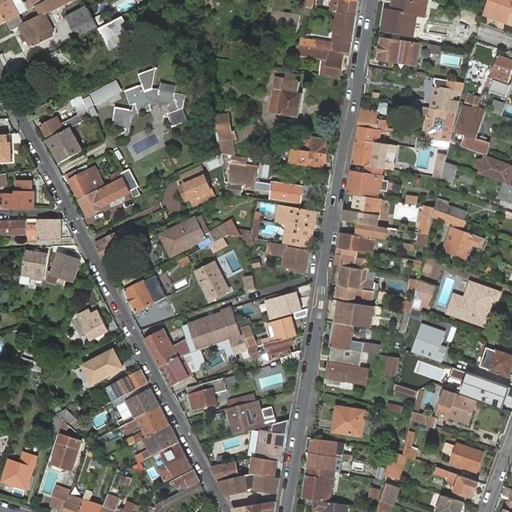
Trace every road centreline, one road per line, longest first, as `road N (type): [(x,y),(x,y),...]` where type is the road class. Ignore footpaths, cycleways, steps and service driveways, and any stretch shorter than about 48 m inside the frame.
road 1 (residential): [(287,511),(371,0)]
road 2 (residential): [(70,209),(225,511)]
road 3 (residential): [(0,76),(70,209)]
